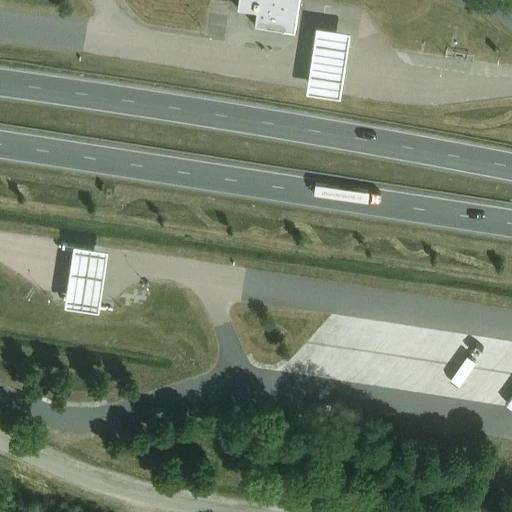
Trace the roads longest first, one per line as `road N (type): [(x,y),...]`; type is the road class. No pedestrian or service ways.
road 1 (trunk): [(511,170),(0,83)]
road 2 (trunk): [(0,144),(511,223)]
road 3 (unclassified): [(0,437),(151,502),(224,511)]
